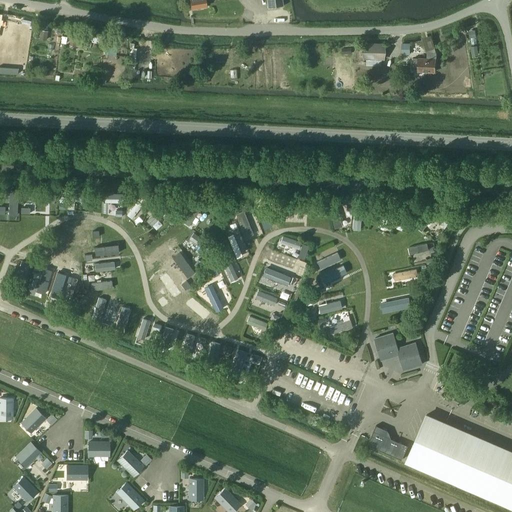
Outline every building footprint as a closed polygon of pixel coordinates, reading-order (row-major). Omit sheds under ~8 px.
[(189,0),(191,8),(207,6),(205,0),(189,0)] [(265,0),(267,8),(283,6),(282,0),(265,0)] [(40,29),(39,39),(46,40),(48,30),(40,29)] [(75,46),(77,34),(70,33),(68,45),(75,46)] [(365,46),(365,57),(382,57),(382,46),(365,46)] [(435,73),(436,52),(427,51),(426,58),(417,57),(417,58),(412,58),(412,59),(411,70),(417,70),(417,72),(435,73)] [(398,347),(393,332),(374,338),(381,361),(399,355),(403,371),(423,365),(416,341),(398,347)] [(463,399),(465,394),(458,390),(455,396),(463,399)] [(0,397),(0,418),(12,418),(12,398),(0,397)] [(21,422),(31,432),(45,418),(36,408),(21,422)] [(52,415),(47,419),(51,423),(56,419),(52,415)] [(511,451),(426,415),(406,461),(511,506),(511,451)] [(371,438),(368,445),(402,460),(405,452),(408,446),(391,439),(388,431),(376,425),(371,438)] [(40,451),(31,442),(16,456),(25,465),(40,451)] [(109,455),(109,442),(89,442),(88,455),(109,455)] [(133,475),(143,466),(127,450),(118,460),(133,475)] [(150,459),(146,454),(141,459),(146,463),(150,459)] [(47,458),(42,463),(46,467),(51,463),(47,458)] [(87,465),(67,465),(67,478),(87,479),(87,465)] [(23,476),(13,486),(27,500),(37,491),(23,476)] [(189,498),(202,499),(203,478),(190,478),(189,498)] [(126,482),(119,489),(118,489),(116,491),(116,492),(118,494),(119,494),(133,509),(143,499),(126,482)] [(224,488),(215,497),(217,499),(217,500),(220,503),(221,503),(229,511),(231,511),(240,504),(224,488)] [(48,501),(51,496),(45,493),(43,499),(48,501)] [(66,511),(67,495),(53,495),(53,511),(66,511)] [(246,503),(251,508),(255,504),(251,499),(246,503)]
